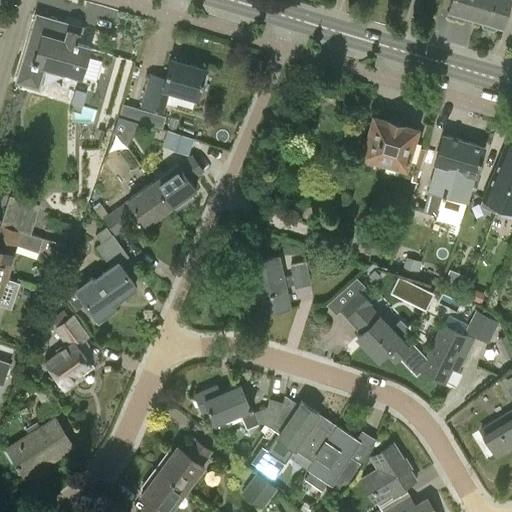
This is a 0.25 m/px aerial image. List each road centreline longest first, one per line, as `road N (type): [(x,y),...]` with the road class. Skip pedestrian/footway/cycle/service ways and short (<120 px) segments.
road 1 (residential): [(167,354),(230,346),(396,396),(436,435),(477,511)]
road 2 (residential): [(291,20),(174,314),(167,354)]
road 3 (secondary): [(511,84),(291,20)]
road 4 (residential): [(59,511),(109,463),(167,354)]
